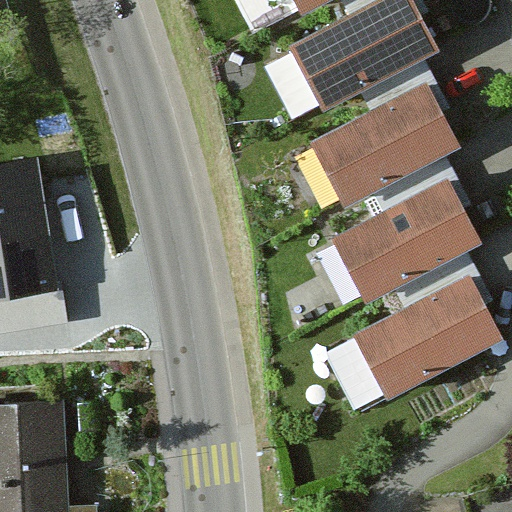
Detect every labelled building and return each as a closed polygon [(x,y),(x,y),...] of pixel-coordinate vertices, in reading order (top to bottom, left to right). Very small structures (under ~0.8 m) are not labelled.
[(413,0),(392,0),(296,51),(328,112),(441,53),(413,0)] [(299,0),(307,15),(335,0),(299,0)] [(433,87),(320,146),(353,207),(466,148),(433,87)] [(0,296),(56,288),(36,160),(0,165),(0,296)] [(455,183),(342,242),(374,303),(487,244),(455,183)] [(475,278),(362,337),(394,398),(507,339),(475,278)] [(71,508),(67,400),(0,401),(0,511),(99,511),(99,507),(71,508)]
